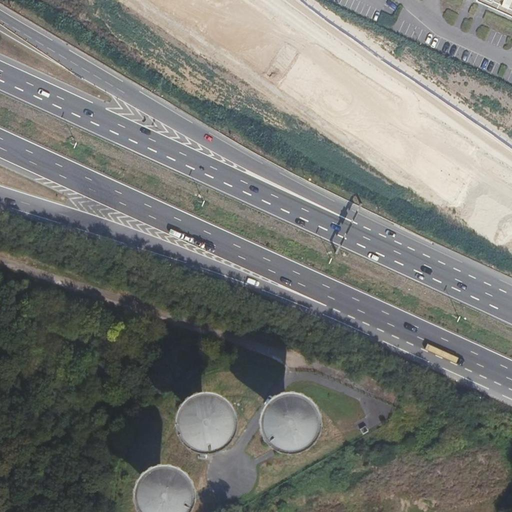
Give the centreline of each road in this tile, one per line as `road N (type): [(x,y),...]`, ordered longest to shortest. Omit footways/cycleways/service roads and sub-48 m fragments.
road 1 (motorway): [(354,233),(338,209),(0,19)]
road 2 (motorway): [(354,233),(0,71)]
road 3 (motorway): [(0,141),(334,294)]
road 4 (motorway): [(0,193),(252,280),(334,294)]
road 5 (motorway): [(334,294),(511,375)]
road 6 (motorway): [(511,305),(354,233)]
road 7 (unclassified): [(511,63),(441,33),(405,0)]
